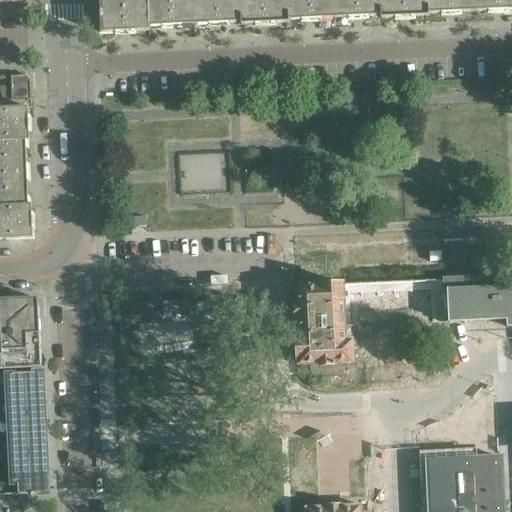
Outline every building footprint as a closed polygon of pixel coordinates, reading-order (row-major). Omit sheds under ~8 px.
[(100,0),(102,33),(116,32),(116,34),(127,33),(125,0),(100,0)] [(125,0),(127,33),(136,33),(136,31),(150,30),(150,26),(148,0),(125,0)] [(148,0),(150,26),(162,25),(163,28),(173,27),(171,0),(148,0)] [(171,0),(173,27),(182,27),(182,24),(196,24),(194,0),(171,0)] [(194,0),(196,24),(209,23),(209,25),(220,25),(218,0),(194,0)] [(218,0),(220,25),(229,24),(229,22),(241,22),(242,24),(243,24),(242,0),(218,0)] [(242,0),(243,24),(256,24),(256,26),(265,25),(264,0),(242,0)] [(264,0),(265,25),(275,25),(275,23),(288,22),(286,0),(264,0)] [(286,0),(288,22),(289,22),(289,20),(303,20),(303,21),(312,21),(311,0),(286,0)] [(311,0),(312,21),(322,20),(322,19),(335,18),(334,0),(311,0)] [(334,0),(335,18),(349,17),(349,19),(359,19),(357,0),(334,0)] [(357,0),(359,19),(369,18),(369,16),(381,16),(381,18),(383,18),(381,0),(357,0)] [(381,0),(383,18),(395,17),(395,19),(405,19),(404,0),(381,0)] [(404,0),(405,19),(415,18),(415,16),(427,16),(426,0),(404,0)] [(426,0),(427,16),(429,16),(429,13),(442,13),(442,15),(452,15),(450,0),(426,0)] [(450,0),(452,15),(462,14),(462,12),(475,12),(474,0),(450,0)] [(474,0),(475,12),(489,11),(489,13),(498,12),(497,0),(474,0)] [(511,0),(497,0),(498,12),(508,12),(508,10),(511,9),(511,0)] [(0,76),(0,108),(28,107),(28,109),(32,109),(30,80),(25,76),(0,76)] [(0,141),(26,140),(29,140),(28,109),(28,107),(0,108),(0,141)] [(0,173),(27,172),(26,140),(0,141),(0,173)] [(0,205),(29,204),(27,172),(0,173),(0,205)] [(0,238),(33,238),(33,232),(32,204),(29,204),(0,205),(0,238)] [(504,277),(475,279),(476,321),(506,320),(504,277)] [(475,279),(444,280),(446,323),(476,321),(475,279)] [(446,323),(444,280),(345,285),(344,285),(344,284),(320,285),(303,286),(302,285),(296,292),(297,293),(297,297),(297,305),(297,318),(298,318),(299,333),(298,333),(300,366),(312,365),(312,366),(313,372),(314,373),(317,377),(337,376),(341,371),(341,365),(355,364),(354,339),(352,339),(348,339),(347,327),(351,327),(443,323),(446,323)] [(39,298),(0,299),(0,334),(41,333),(39,298)] [(41,333),(0,334),(0,337),(1,356),(1,369),(42,367),(41,333)] [(43,393),(42,372),(6,374),(7,395),(43,393)] [(43,413),(43,393),(7,395),(8,415),(43,413)] [(44,433),(43,413),(8,415),(9,435),(44,433)] [(45,453),(44,433),(9,435),(10,455),(45,453)] [(46,473),(45,453),(10,455),(11,475),(46,473)] [(502,511),(500,457),(428,460),(430,511),(502,511)] [(47,493),(46,473),(11,475),(11,485),(18,484),(18,494),(19,495),(47,493)]
